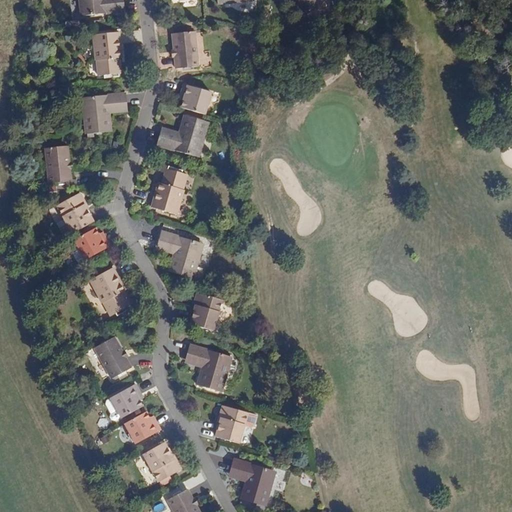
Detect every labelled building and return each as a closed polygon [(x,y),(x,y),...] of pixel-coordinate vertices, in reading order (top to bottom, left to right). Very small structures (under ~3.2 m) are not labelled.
[(104,0),(78,0),(80,18),(124,14),(122,0),(120,0),(105,1),(104,0)] [(314,0),(298,0),(306,24),(320,20),(324,32),(346,25),(343,13),(355,9),(352,0),(337,0),(338,1),(317,8),(314,0)] [(199,67),(194,32),(172,35),(176,70),(199,67)] [(119,33),(93,36),(96,62),(99,61),(101,75),(120,72),(119,59),(122,59),(119,33)] [(181,101),(179,107),(203,114),(209,92),(182,84),(179,96),(183,97),(181,101)] [(126,95),(83,99),(87,136),(112,133),(110,111),(128,109),(126,95)] [(157,147),(199,158),(209,123),(184,117),(178,138),(161,133),(157,147)] [(48,184),(71,182),(67,146),(45,149),(48,184)] [(158,185),(151,209),(176,216),(183,192),(181,191),(184,178),(165,173),(162,185),(158,185)] [(83,206),(84,203),(80,196),(77,195),(56,207),(71,235),(92,224),(85,211),(83,206)] [(97,235),(94,229),(73,241),(84,261),(109,247),(103,237),(99,239),(97,235)] [(170,273),(195,279),(204,244),(161,233),(158,247),(176,251),(170,273)] [(89,282),(101,305),(104,303),(111,315),(128,305),(121,294),(124,292),(112,269),(89,282)] [(197,295),(195,302),(196,305),(195,310),(191,323),(214,330),(223,300),(200,293),(197,295)] [(94,348),(110,379),(130,369),(114,338),(94,348)] [(222,393),(233,358),(191,345),(187,359),(204,364),(198,386),(222,393)] [(142,407),(138,401),(136,398),(140,396),(134,385),(109,399),(110,400),(105,402),(104,406),(110,415),(109,419),(110,421),(114,423),(120,419),(142,407)] [(220,408),(218,415),(220,418),(219,423),(215,437),(238,444),(247,413),(223,406),(220,408)] [(148,419),(145,413),(123,425),(134,445),(159,431),(153,421),(150,422),(148,419)] [(179,468),(176,461),(172,461),(170,456),(163,444),(142,455),(157,483),(178,472),(179,468)] [(267,508),(277,473),(234,461),(231,474),(248,480),(242,501),(267,508)] [(172,511),(197,511),(186,490),(166,501),(172,511)]
